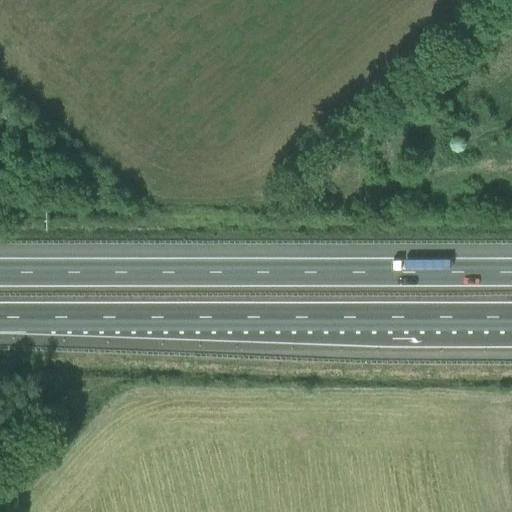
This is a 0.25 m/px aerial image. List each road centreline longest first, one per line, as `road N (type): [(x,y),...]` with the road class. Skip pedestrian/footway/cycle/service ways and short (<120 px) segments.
road 1 (motorway): [(0,319),(511,320)]
road 2 (motorway): [(511,276),(0,275)]
road 3 (track): [(511,6),(245,213)]
road 4 (track): [(0,489),(84,391),(0,390)]
